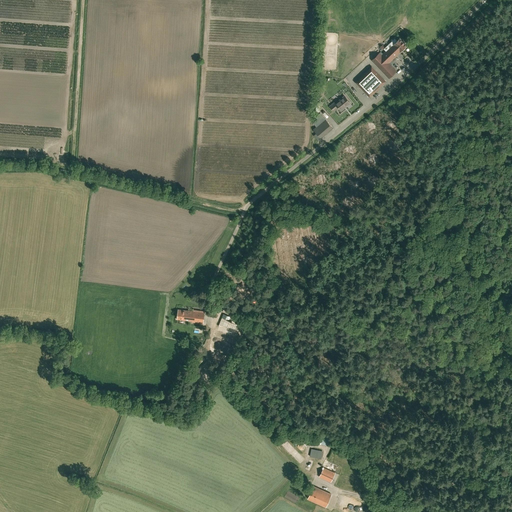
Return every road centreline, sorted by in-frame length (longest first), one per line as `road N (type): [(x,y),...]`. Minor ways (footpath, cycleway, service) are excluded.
road 1 (track): [(473,473),(397,496),(323,481),(218,379),(205,349),(209,318)]
road 2 (track): [(247,208),(227,210),(72,171),(83,0)]
road 3 (residential): [(241,220),(485,0)]
